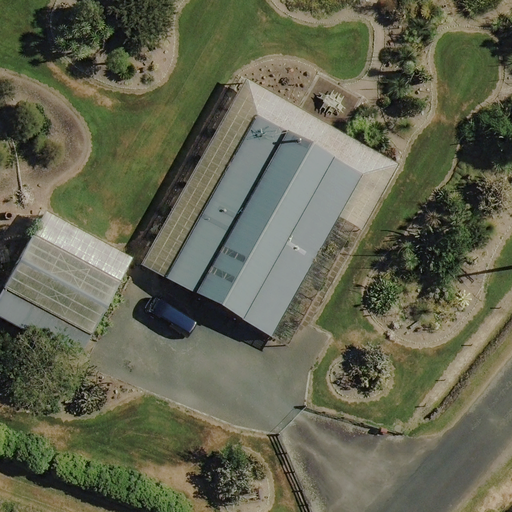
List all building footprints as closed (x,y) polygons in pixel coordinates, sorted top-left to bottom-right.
[(194,302),(282,143),(250,125),(162,284),(194,302)] [(282,143),(194,302),(268,342),(356,184),(282,143)] [(27,252),(114,299),(132,265),(45,218),(27,252)] [(3,296),(90,342),(114,299),(27,252),(3,296)] [(90,342),(3,296),(0,301),(0,324),(77,366),(90,342)]
